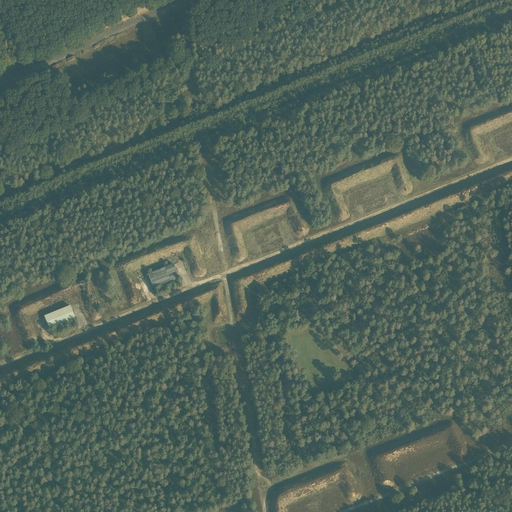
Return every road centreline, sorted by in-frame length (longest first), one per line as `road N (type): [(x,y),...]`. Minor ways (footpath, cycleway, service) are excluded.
road 1 (track): [(40,323),(54,342),(511,159)]
road 2 (track): [(264,511),(269,487),(256,469),(231,343),(203,150)]
road 3 (track): [(186,0),(23,76),(0,95)]
road 4 (track): [(342,511),(511,442)]
